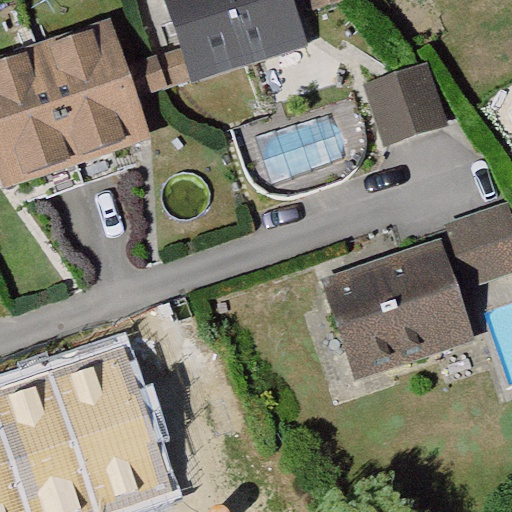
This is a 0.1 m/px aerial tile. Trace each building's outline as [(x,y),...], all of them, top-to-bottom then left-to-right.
[(271,0),(159,0),(152,3),(180,94),(290,59),(271,0)] [(331,0),(302,0),(297,2),(306,25),(337,13),(331,0)] [(96,45),(0,76),(0,200),(134,155),(96,45)] [(414,81),(353,100),(371,159),(432,140),(414,81)] [(511,272),(495,222),(440,240),(459,297),(511,279),(511,272)] [(427,257),(314,296),(347,394),(460,355),(427,257)] [(197,363),(137,382),(158,447),(218,428),(197,363)] [(45,421),(17,430),(33,481),(55,474),(67,511),(111,511),(164,495),(135,407),(50,434),(45,421)]
